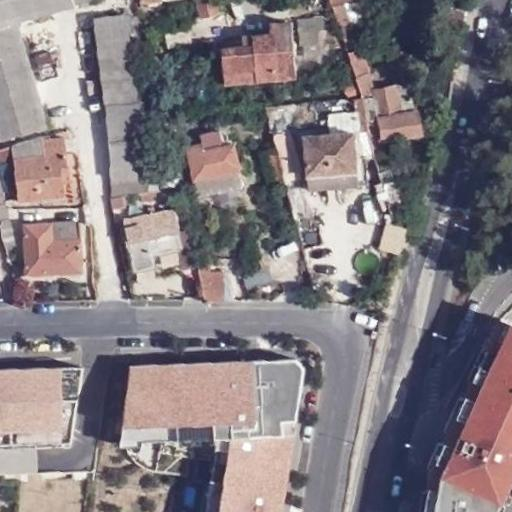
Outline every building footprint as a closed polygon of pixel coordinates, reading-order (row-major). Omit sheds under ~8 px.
[(0,0),(0,29),(36,20),(55,15),(94,3),(93,0),(0,0)] [(200,0),(205,18),(223,12),(218,0),(200,0)] [(93,21),(127,16),(125,3),(91,7),(93,21)] [(359,50),(347,3),(336,4),(338,11),(361,98),(376,157),(382,182),(391,180),(384,142),(421,135),(411,83),(372,89),(364,49),(359,50)] [(127,16),(93,21),(104,110),(137,106),(127,16)] [(36,20),(0,29),(0,143),(49,130),(36,76),(50,73),(44,50),(36,20)] [(257,46),(247,47),(227,48),(229,73),(261,71),(262,81),(303,76),(296,23),(275,24),(276,34),(256,37),(257,46)] [(247,38),(247,47),(257,46),(256,37),(247,38)] [(230,84),(262,81),(261,71),(229,73),(230,84)] [(361,98),(355,98),(357,120),(334,122),(336,135),(304,138),(309,192),(359,188),(354,134),(359,133),(361,158),(376,157),(361,98)] [(104,110),(113,199),(125,198),(153,192),(142,106),(104,110)] [(287,184),(298,223),(316,215),(306,196),(303,180),(295,182),(289,160),(298,157),(292,132),(275,137),(282,161),(287,184)] [(50,138),(14,149),(22,204),(67,197),(66,182),(73,180),(67,142),(51,143),(50,138)] [(243,187),(233,145),(203,151),(201,145),(188,147),(199,197),(243,187)] [(113,199),(115,209),(126,207),(125,198),(113,199)] [(4,206),(0,207),(0,227),(7,251),(16,248),(4,206)] [(130,237),(137,273),(157,270),(154,249),(161,247),(162,255),(183,251),(179,233),(181,233),(177,210),(123,222),(125,238),(130,237)] [(28,276),(84,274),(83,225),(26,227),(28,276)] [(204,301),(233,302),(228,275),(212,277),(210,268),(198,270),(204,301)] [(511,317),(504,315),(428,468),(506,498),(511,485),(511,317)] [(153,467),(207,475),(202,511),(282,511),(286,487),(305,368),(297,359),(225,362),(131,365),(123,431),(124,444),(130,455),(139,463),(153,467)] [(0,447),(73,445),(90,362),(0,362),(0,447)] [(44,467),(87,467),(87,446),(44,447),(44,467)] [(422,511),(501,511),(506,498),(428,468),(422,511)]
